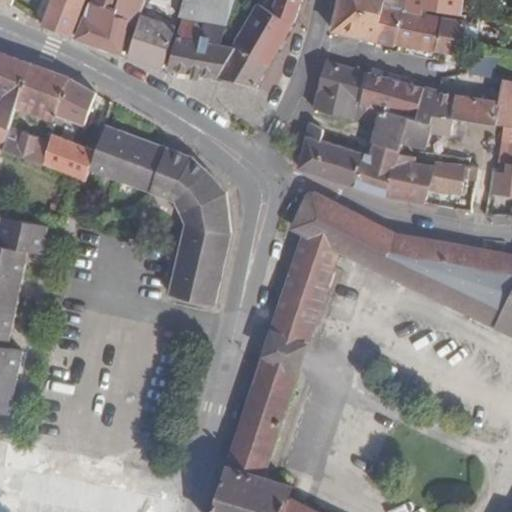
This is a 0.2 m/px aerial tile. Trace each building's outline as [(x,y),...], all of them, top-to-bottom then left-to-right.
[(50,0),(41,26),(70,36),(83,0),(50,0)] [(116,0),(91,0),(78,37),(122,53),(127,20),(112,15),(116,0)] [(137,23),(140,15),(143,0),(116,0),(112,15),(127,20),(137,23)] [(218,77),(233,47),(223,44),(218,44),(232,0),(231,0),(181,0),(177,18),(181,19),(168,67),(218,77)] [(242,28),(277,48),(292,20),(300,0),(273,0),(268,10),(256,4),(242,28)] [(401,10),(402,0),(338,0),(331,32),(372,41),(380,6),(401,10)] [(460,8),(460,0),(402,0),(401,10),(420,14),(422,8),(439,12),(458,14),(460,8)] [(393,43),(401,10),(380,6),(372,41),(392,46),(393,43)] [(438,18),(439,12),(422,8),(420,14),(401,10),(393,43),(430,51),(438,18)] [(438,18),(462,22),(463,16),(465,17),(465,9),(460,8),(458,14),(439,12),(438,18)] [(140,15),(137,23),(128,56),(164,66),(175,26),(140,15)] [(459,41),(463,23),(463,22),(462,22),(438,18),(430,51),(456,57),(459,41)] [(470,43),(473,24),(463,23),(459,41),(470,43)] [(254,86),(277,48),(242,28),(233,47),(218,77),(244,82),(254,86)] [(0,154),(1,150),(10,127),(15,108),(32,65),(0,53),(0,96),(5,98),(0,106),(0,154)] [(355,105),(363,73),(323,63),(311,110),(361,123),(362,120),(365,107),(355,105)] [(63,97),(70,80),(62,76),(32,65),(15,108),(54,123),(57,115),(63,97)] [(463,77),(466,72),(465,65),(460,65),(456,68),(456,75),(463,77)] [(466,72),(463,77),(462,79),(485,83),(487,76),(466,72)] [(415,113),(421,89),(363,73),(355,105),(365,107),(379,110),(379,107),(415,113)] [(509,127),(511,127),(511,81),(500,79),(498,86),(492,125),(509,127)] [(63,97),(57,115),(85,126),(96,94),(70,80),(63,97)] [(492,125),(498,86),(490,86),(488,101),(452,97),(436,92),(421,89),(415,113),(451,118),(492,125)] [(451,118),(415,113),(379,107),(379,110),(365,107),(362,120),(377,124),(372,144),(399,149),(400,142),(423,147),(427,133),(447,137),(451,118)] [(352,187),(362,156),(319,142),(320,133),(318,129),(307,124),(297,165),(297,169),(352,187)] [(45,157),(51,143),(10,127),(1,150),(45,166),(47,158),(45,157)] [(152,194),(167,151),(107,129),(92,172),(152,194)] [(47,158),(45,166),(81,179),(85,180),(95,154),(52,138),(51,143),(45,157),(47,158)] [(399,149),(372,144),(370,151),(397,157),(397,156),(399,149)] [(160,196),(174,154),(167,151),(152,194),(160,196)] [(388,197),(396,161),(397,157),(370,151),(368,157),(362,156),(352,187),(388,197)] [(174,154),(160,196),(177,203),(188,226),(171,296),(213,306),(232,231),(224,192),(195,161),(174,154)] [(397,157),(396,161),(412,164),(413,159),(397,156),(397,157)] [(426,191),(433,168),(412,164),(396,161),(388,197),(423,203),(426,191)] [(433,168),(426,191),(458,196),(463,166),(438,163),(433,168)] [(511,194),(511,164),(505,163),(502,163),(501,169),(490,169),(487,190),(511,194)] [(511,257),(394,236),(311,194),(294,230),(303,235),(271,334),(305,347),(338,250),(488,323),(511,334),(511,257)] [(0,340),(9,342),(28,252),(43,255),(48,227),(4,218),(0,235),(0,340)] [(305,347),(271,334),(264,354),(298,371),(305,347)] [(0,348),(7,350),(9,342),(0,340),(0,348)] [(7,350),(0,348),(0,413),(11,416),(24,353),(7,350)] [(261,477),(298,371),(264,354),(230,459),(213,511),(281,511),(287,499),(290,487),(289,487),(261,477)] [(313,511),(287,499),(281,511),(313,511)]
